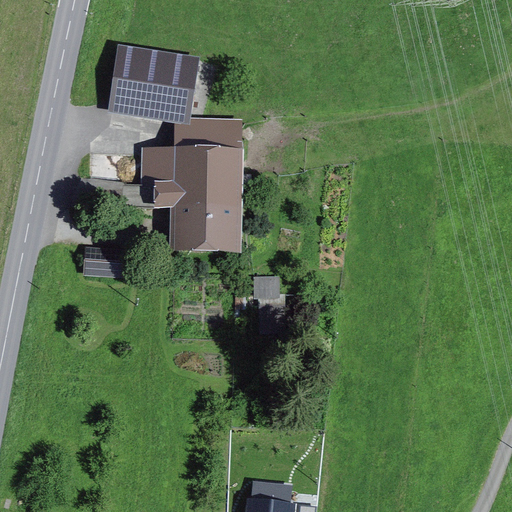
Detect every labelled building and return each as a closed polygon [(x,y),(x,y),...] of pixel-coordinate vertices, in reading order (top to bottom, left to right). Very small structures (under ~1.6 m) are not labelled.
[(120,54),(114,99),(188,110),(195,65),(120,54)] [(180,206),(180,247),(229,248),(230,129),(182,129),(181,157),(145,156),(145,187),(124,187),(123,205),(180,206)] [(89,251),(87,274),(125,276),(126,253),(89,251)] [(255,283),(255,297),(277,298),(277,284),(255,283)] [(283,323),(282,303),(263,303),(263,323),(283,323)]
